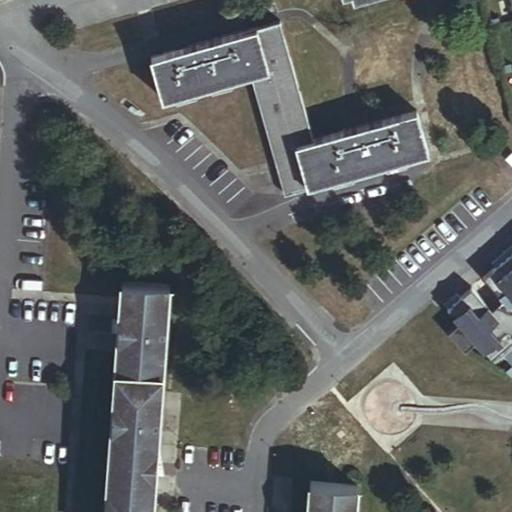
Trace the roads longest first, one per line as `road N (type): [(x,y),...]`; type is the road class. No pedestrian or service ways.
road 1 (residential): [(348,361),(127,133),(0,30)]
road 2 (residential): [(511,215),(348,361)]
road 3 (residential): [(348,361),(267,432),(259,490)]
